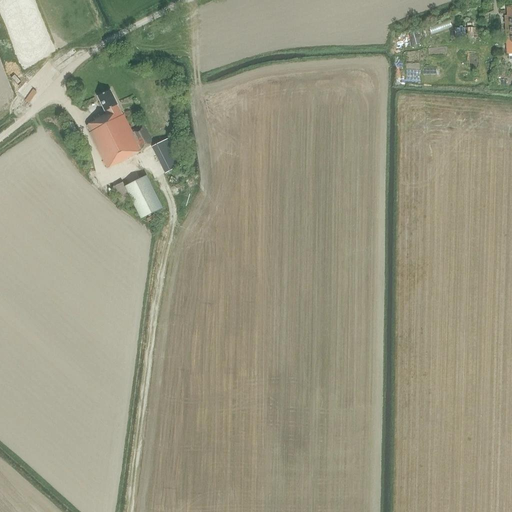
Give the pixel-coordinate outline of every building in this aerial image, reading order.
[(455,28),(455,38),(464,38),(464,28),(455,28)] [(409,33),(412,46),(420,44),(417,32),(409,33)] [(118,105),(110,90),(98,96),(106,114),(100,117),(99,115),(93,117),(95,120),(94,120),(95,121),(86,126),(108,168),(141,151),(153,144),(145,128),(144,125),(131,131),(129,128),(122,113),(122,114),(117,105),(118,105)] [(180,131),(175,118),(156,125),(158,128),(161,138),(180,131)] [(182,165),(168,138),(152,147),(165,174),(182,165)] [(188,177),(185,168),(174,171),(176,181),(188,177)] [(163,208),(147,176),(125,187),(123,182),(113,187),(121,205),(132,200),(141,219),(163,208)]
